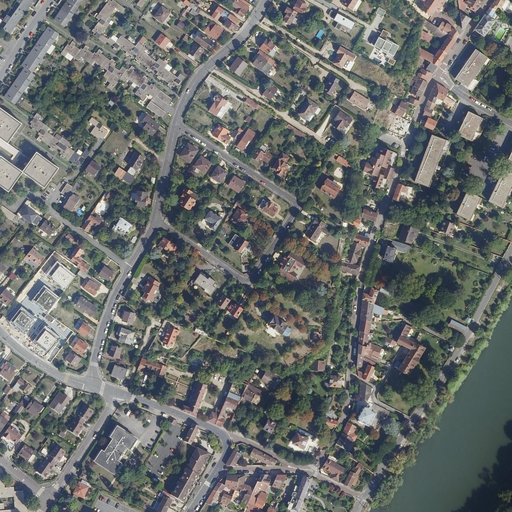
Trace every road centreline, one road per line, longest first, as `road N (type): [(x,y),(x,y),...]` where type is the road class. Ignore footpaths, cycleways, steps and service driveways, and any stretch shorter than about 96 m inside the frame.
road 1 (residential): [(439,72),(363,268),(344,419),(310,471)]
road 2 (residential): [(175,125),(293,200),(295,210),(249,280),(156,221)]
road 3 (residential): [(363,499),(460,348),(511,248)]
road 4 (residential): [(265,0),(200,74),(175,125)]
road 5 (residential): [(115,392),(49,499)]
road 6 (residential): [(129,269),(91,386)]
